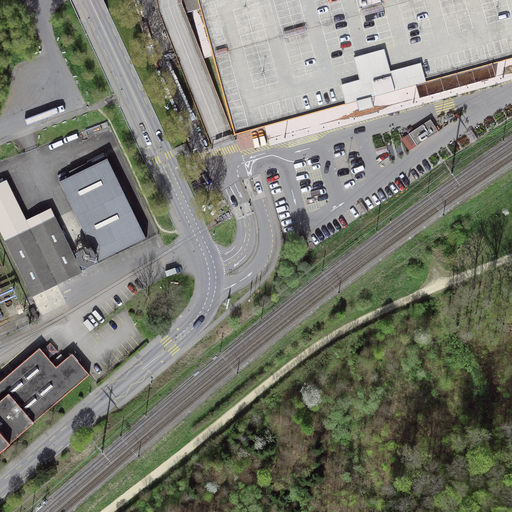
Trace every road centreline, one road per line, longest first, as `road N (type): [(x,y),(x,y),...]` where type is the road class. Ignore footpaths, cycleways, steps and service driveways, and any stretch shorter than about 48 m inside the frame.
road 1 (unclassified): [(0,491),(170,345),(210,298),(203,246),(89,0)]
road 2 (track): [(107,511),(332,339),(511,256)]
